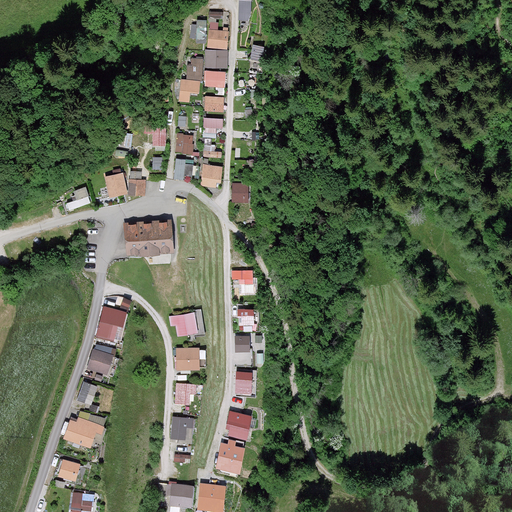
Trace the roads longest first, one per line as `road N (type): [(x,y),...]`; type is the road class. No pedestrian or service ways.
road 1 (track): [(267,264),(320,470),(339,482),(392,495),(417,481),(450,428),(496,395),(511,397)]
road 2 (residential): [(161,499),(170,360),(164,328),(141,300),(99,288)]
road 3 (unclassified): [(29,511),(99,288)]
road 4 (residential): [(234,0),(225,186),(216,211)]
road 5 (track): [(421,214),(440,262),(494,340),(496,395)]
road 6 (residential): [(226,221),(231,372)]
